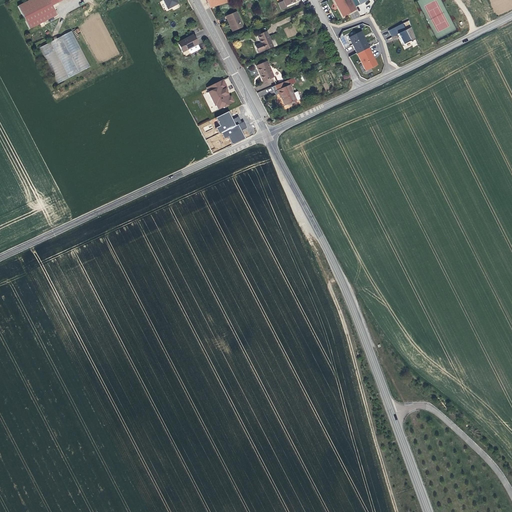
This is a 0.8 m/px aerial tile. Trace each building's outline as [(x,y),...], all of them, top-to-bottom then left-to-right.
[(43,22),(56,15),(51,6),(47,0),(29,0),(17,6),(29,29),(39,24),(40,27),(44,25),(43,22)] [(162,0),(167,9),(177,3),(175,0),(162,0)] [(205,0),(210,9),(236,0),(205,0)] [(282,0),(283,1),(278,3),(281,10),(286,8),(285,6),(295,2),(293,0),(282,0)] [(334,0),(343,16),(356,11),(350,0),(334,0)] [(236,12),(225,16),(227,21),(229,25),(230,25),(233,31),(242,27),(236,12)] [(402,24),(388,31),(391,37),(399,34),(403,43),(410,40),(411,42),(416,39),(411,27),(405,30),(402,24)] [(293,26),(285,30),(288,37),(296,34),(293,26)] [(90,66),(71,31),(39,48),(58,83),(90,66)] [(266,32),(257,36),(259,40),(260,44),(255,46),(258,53),(272,47),(266,32)] [(368,48),(360,32),(349,38),(357,54),(368,48)] [(192,35),(177,43),(182,52),(197,44),(195,40),(192,35)] [(368,48),(357,54),(365,71),(376,66),(372,59),(373,58),(372,55),(368,48)] [(266,62),(256,66),(259,74),(263,82),(273,78),(266,62)] [(272,87),(274,92),(277,90),(289,85),(292,84),(290,79),(272,87)] [(222,80),(206,88),(208,92),(207,92),(214,106),(215,105),(217,109),(223,107),(227,105),(233,102),(230,96),(229,97),(227,92),(225,89),(227,88),(222,80)] [(289,85),(277,90),(279,94),(280,97),(284,106),(299,99),(297,95),(298,94),(298,93),(297,93),(297,92),(296,92),(292,94),(289,85)] [(229,112),(217,118),(221,126),(217,128),(220,134),(222,132),(236,125),(233,119),(229,112)] [(239,116),(233,119),(236,125),(239,124),(242,123),(239,116)] [(244,122),(242,123),(239,124),(242,130),(247,128),(244,122)] [(239,124),(236,125),(222,132),(225,138),(229,136),(233,145),(246,138),(242,130),(239,124)]
